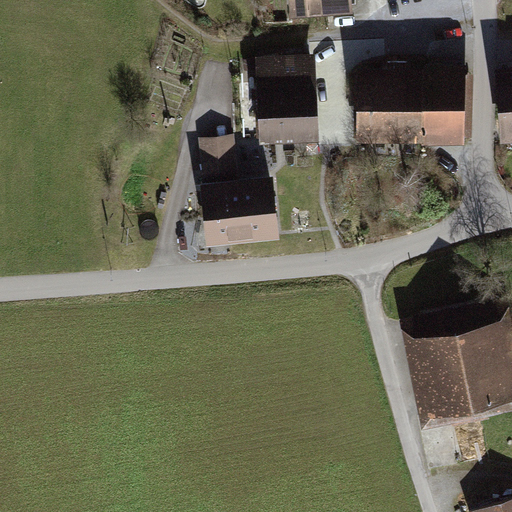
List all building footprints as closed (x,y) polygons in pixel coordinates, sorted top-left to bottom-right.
[(292,0),(293,9),(349,5),(348,0),(292,0)] [(262,86),(264,132),(314,131),(312,83),(311,83),(310,54),(280,55),(280,56),(260,56),(261,86),(262,86)] [(362,101),(363,132),(463,132),(464,71),(407,71),(407,61),(388,62),(388,71),(363,71),(362,101)] [(236,88),(256,88),(256,68),(236,68),(236,88)] [(511,71),(502,72),(505,133),(511,132),(511,71)] [(271,184),(205,190),(208,229),(229,227),(230,234),(274,230),(274,223),(275,223),(271,184)] [(511,397),(497,321),(420,337),(434,408),(456,403),(459,418),(484,413),(484,410),(511,403),(511,397)] [(511,511),(511,496),(470,510),(470,511),(511,511)]
